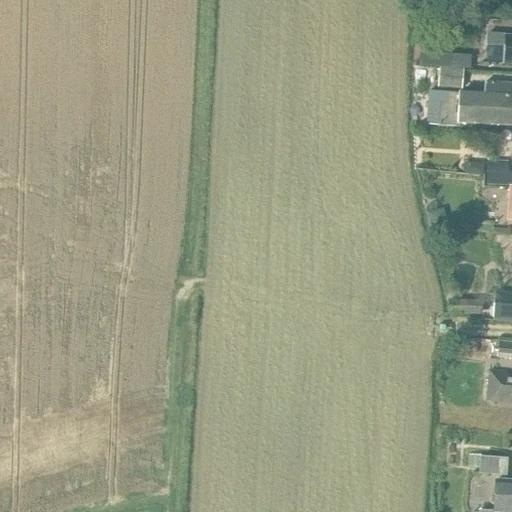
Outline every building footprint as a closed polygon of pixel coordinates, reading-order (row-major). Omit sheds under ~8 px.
[(487,34),(487,45),(503,46),(502,64),(511,64),(511,36),(505,36),(505,35),(487,34)] [(511,83),(503,83),(463,81),(464,70),(439,69),(438,85),(438,89),(454,90),(454,92),(429,91),(426,123),(511,127),(511,83)] [(488,161),(487,184),(511,186),(511,173),(506,173),(506,162),(488,161)] [(464,163),(463,175),(483,176),(483,164),(464,163)] [(443,209),(428,212),(432,229),(447,226),(443,209)] [(448,233),(442,240),(445,248),(453,249),(459,243),(456,235),(448,233)] [(511,295),(493,295),(492,318),(511,319),(511,295)] [(449,316),(451,316),(483,317),(483,299),(449,300),(449,316)] [(511,344),(497,344),(496,360),(511,361),(511,344)] [(511,375),(506,375),(507,372),(488,370),(486,402),(511,404),(511,375)] [(480,458),(478,474),(505,475),(506,459),(480,458)] [(478,511),(511,511),(511,481),(508,482),(494,481),(492,511),(490,511),(479,511),(478,511)]
